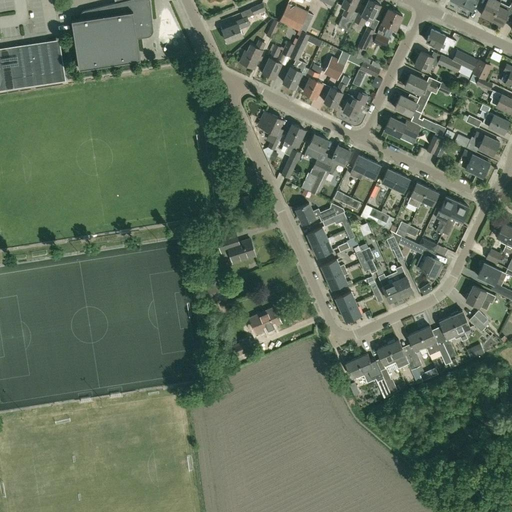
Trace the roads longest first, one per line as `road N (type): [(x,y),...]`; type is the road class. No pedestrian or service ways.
road 1 (residential): [(238,81),(233,104),(266,187),(342,337)]
road 2 (residential): [(487,197),(440,293),(342,337)]
road 3 (unclassified): [(422,7),(362,138)]
road 4 (residential): [(362,138),(487,197)]
road 5 (residential): [(238,81),(362,138)]
